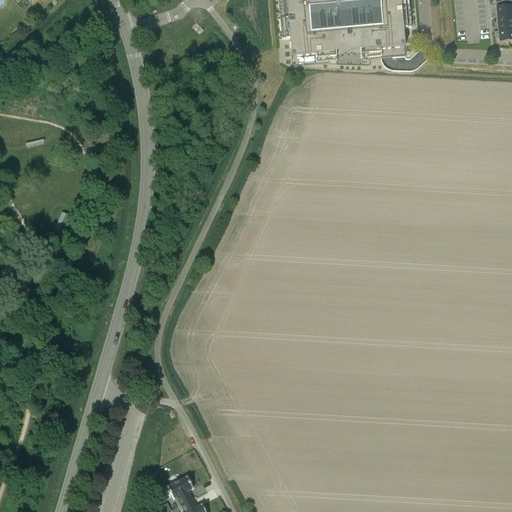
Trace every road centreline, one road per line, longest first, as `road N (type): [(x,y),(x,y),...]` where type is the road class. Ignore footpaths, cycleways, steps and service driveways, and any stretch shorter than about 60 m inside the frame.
road 1 (unclassified): [(168,393),(156,340),(243,143),(255,96),(249,67),(203,0)]
road 2 (tertiary): [(94,383),(142,204),(145,124),(126,32)]
road 3 (unclassified): [(168,393),(231,511)]
road 4 (tertiary): [(59,511),(94,383)]
